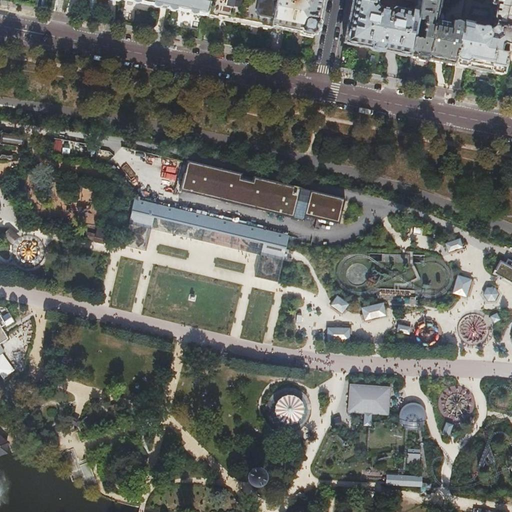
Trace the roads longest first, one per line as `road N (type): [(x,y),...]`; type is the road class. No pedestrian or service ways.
road 1 (secondary): [(320,88),(0,25)]
road 2 (secondary): [(511,126),(320,88)]
